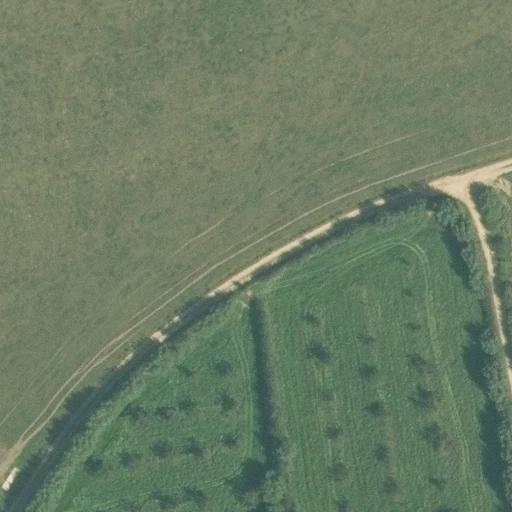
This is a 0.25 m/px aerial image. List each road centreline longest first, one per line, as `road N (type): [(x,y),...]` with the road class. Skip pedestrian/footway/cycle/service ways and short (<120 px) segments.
road 1 (track): [(464,178),(337,223),(153,339),(101,389),(12,511)]
road 2 (track): [(464,178),(511,369)]
